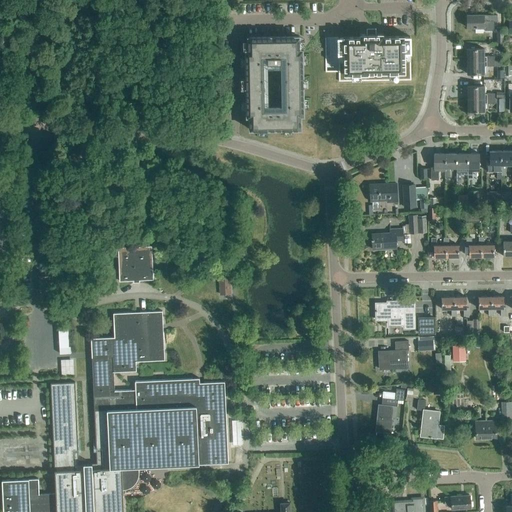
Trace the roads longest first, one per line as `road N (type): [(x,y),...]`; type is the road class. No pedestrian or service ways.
road 1 (residential): [(352,7),(316,20),(232,21),(232,144)]
road 2 (tertiary): [(345,482),(333,281)]
road 3 (tertiary): [(232,144),(138,130),(32,131)]
road 4 (residential): [(32,131),(36,326)]
road 5 (residential): [(511,276),(333,281)]
road 6 (residential): [(345,482),(485,478)]
road 7 (tertiary): [(32,131),(30,0)]
road 8 (unclassified): [(431,125),(440,0)]
